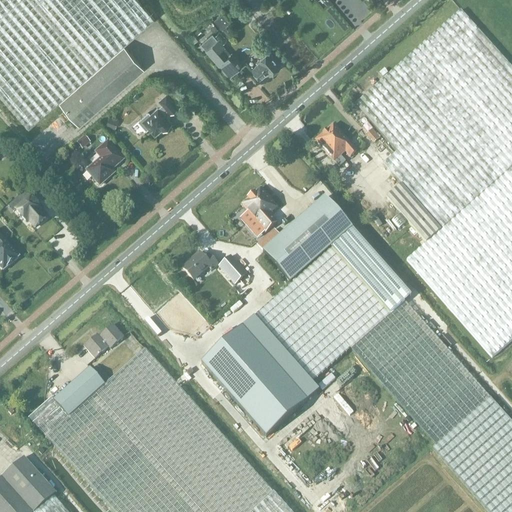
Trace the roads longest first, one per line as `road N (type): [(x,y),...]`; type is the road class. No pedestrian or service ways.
road 1 (tertiary): [(0,368),(253,146)]
road 2 (residential): [(61,48),(109,64),(181,71),(253,146)]
road 3 (tertiary): [(253,146),(422,0)]
